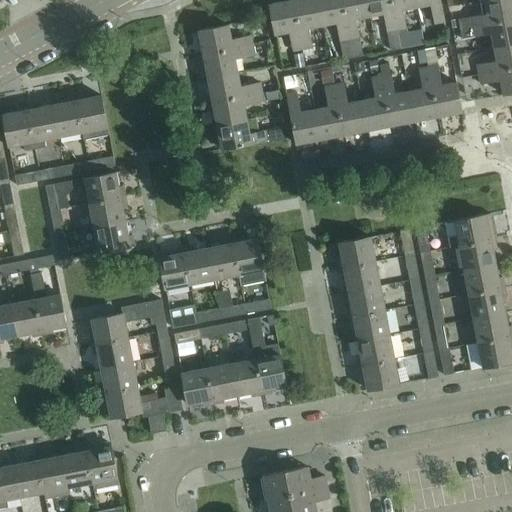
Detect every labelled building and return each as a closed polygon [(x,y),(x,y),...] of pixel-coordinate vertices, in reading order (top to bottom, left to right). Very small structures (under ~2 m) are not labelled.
[(294,0),(270,5),(275,35),(290,32),(293,51),(303,50),(303,49),(294,0)] [(318,0),(294,0),(303,49),(313,48),(309,28),(323,25),(318,0)] [(341,0),(318,0),(323,25),(337,23),(341,42),(344,59),(353,57),(341,0)] [(366,0),(341,0),(353,57),(363,55),(360,38),(356,19),(370,16),(366,0)] [(391,0),(366,0),(370,16),(384,14),(388,33),(391,49),(401,47),(398,31),(391,0)] [(415,0),(391,0),(398,31),(407,29),(403,10),(417,7),(415,0)] [(441,0),(415,0),(417,7),(431,4),(435,24),(445,22),(441,0)] [(488,14),(469,18),(471,28),(511,19),(511,0),(487,0),(486,0),(488,14)] [(469,18),(460,20),(462,30),(471,28),(469,18)] [(511,19),(471,28),(472,38),(492,34),(495,47),(511,44),(511,19)] [(229,25),(199,31),(204,55),(253,45),(252,36),(232,39),(229,26),(229,25)] [(471,28),(462,30),(463,39),(472,38),(471,28)] [(497,61),(478,65),(480,76),(511,69),(511,44),(495,47),(497,61)] [(253,45),(204,55),(209,78),(238,73),(236,59),(255,55),(253,45)] [(435,47),(426,49),(428,63),(438,61),(437,57),(435,47)] [(426,49),(418,50),(420,64),(428,63),(426,49)] [(304,54),(294,56),(296,69),(306,67),(306,65),(304,54)] [(379,59),(369,61),(372,74),(381,72),(379,59)] [(438,61),(428,63),(429,67),(439,117),(462,112),(463,112),(461,103),(457,82),(443,85),(439,65),(438,61)] [(364,62),(355,64),(357,72),(366,71),(364,62)] [(423,89),(409,92),(415,121),(439,117),(429,67),(419,69),(423,89)] [(332,69),(321,71),(324,84),(335,82),(332,69)] [(511,69),(480,76),(482,85),(501,81),(504,95),(511,93),(511,69)] [(238,73),(209,78),(213,102),(263,92),(261,83),(241,86),(238,73)] [(296,75),(284,77),(287,89),(299,86),(296,75)] [(392,75),(382,76),(391,126),(415,121),(409,92),(396,94),(392,75)] [(376,98),(362,101),(368,130),(391,126),(382,76),(372,78),(376,98)] [(278,80),(267,82),(269,91),(280,89),(278,80)] [(345,84),(335,86),(344,135),(368,130),(362,101),(348,103),(345,84)] [(329,107),(315,110),(321,139),(344,135),(335,86),(325,88),(329,107)] [(269,92),(266,92),(268,102),(282,99),(280,89),(269,91),(269,92)] [(263,92),(213,102),(218,126),(247,120),(245,106),(264,102),(263,92)] [(297,93),(287,95),(295,136),(297,144),(321,139),(315,110),(301,113),(297,93)] [(87,95),(76,97),(83,132),(84,138),(109,134),(108,127),(102,96),(87,99),(87,95)] [(67,103),(53,105),(59,137),(83,132),(76,97),(66,99),(67,103)] [(38,104),(27,106),(36,149),(47,147),(45,140),(59,137),(53,105),(39,108),(38,104)] [(18,112),(3,115),(6,131),(9,147),(24,144),(25,151),(36,149),(27,106),(17,108),(18,112)] [(216,126),(214,128),(215,135),(218,136),(220,136),(222,149),(223,150),(272,140),(286,137),(289,137),(287,127),(272,130),(260,132),(257,118),(247,120),(218,126),(216,126)] [(5,157),(0,157),(0,181),(0,183),(10,181),(5,157)] [(114,157),(89,161),(91,171),(116,166),(114,157)] [(89,161),(64,166),(66,176),(91,171),(89,161)] [(64,166),(40,171),(42,181),(66,176),(64,166)] [(40,171),(15,176),(17,186),(42,181),(40,171)] [(117,172),(85,178),(90,203),(126,197),(124,186),(120,187),(117,172)] [(10,181),(0,183),(5,208),(15,206),(10,181)] [(56,184),(46,186),(51,211),(61,209),(56,184)] [(126,197),(90,203),(95,228),(126,222),(124,208),(128,207),(126,197)] [(15,206),(5,208),(10,232),(20,230),(15,206)] [(61,209),(51,211),(56,235),(65,233),(61,209)] [(455,221),(446,222),(450,247),(460,246),(496,239),(493,228),(491,214),(487,214),(462,219),(455,221)] [(126,222),(95,228),(99,253),(135,246),(133,235),(129,236),(126,222)] [(426,226),(416,228),(421,253),(431,251),(426,226)] [(410,229),(401,231),(401,232),(405,256),(415,254),(410,229)] [(20,230),(10,232),(15,257),(24,255),(20,230)] [(65,233),(56,235),(60,260),(70,258),(65,233)] [(243,237),(233,239),(240,275),(242,285),(267,281),(265,270),(259,238),(244,241),(243,237)] [(343,257),(339,258),(341,269),(376,262),(371,237),(340,243),(343,257)] [(223,245),(209,248),(215,280),(240,275),(233,239),(222,241),(223,245)] [(496,239),(460,246),(465,270),(496,264),(494,250),(498,249),(496,239)] [(194,247),(184,249),(191,284),(215,280),(209,248),(195,251),(194,247)] [(174,251),(159,254),(160,257),(166,289),(191,284),(184,249),(174,251)] [(431,251),(421,253),(426,277),(435,276),(431,251)] [(415,254),(405,256),(410,280),(420,279),(415,254)] [(53,255),(28,260),(30,270),(55,265),(53,255)] [(28,260),(4,265),(6,275),(30,270),(28,260)] [(376,262),(341,269),(343,279),(347,278),(349,292),(381,286),(376,262)] [(496,264),(465,270),(469,294),(505,287),(503,277),(499,278),(496,264)] [(42,271),(32,273),(37,299),(36,299),(43,335),(53,333),(53,329),(67,326),(61,294),(47,297),(42,271)] [(435,276),(426,277),(430,302),(440,300),(435,276)] [(420,279),(410,280),(415,305),(425,303),(420,279)] [(352,306),(348,307),(350,317),(386,310),(381,286),(349,292),(352,306)] [(505,287),(469,294),(474,319),(506,312),(503,298),(507,298),(505,287)] [(36,299),(12,304),(18,336),(32,333),(33,337),(43,335),(36,299)] [(95,334),(91,335),(93,345),(129,338),(126,322),(151,317),(152,325),(157,324),(158,332),(168,330),(162,299),(122,307),(123,313),(92,319),(95,334)] [(254,303),(245,304),(247,314),(255,312),(272,309),(270,299),(254,303)] [(440,300),(430,302),(435,326),(445,324),(440,300)] [(425,303),(415,305),(420,329),(429,327),(425,303)] [(0,306),(0,343),(5,342),(4,338),(18,336),(12,304),(0,306)] [(237,306),(221,309),(223,319),(239,315),(247,314),(245,304),(237,306)] [(205,312),(197,314),(199,323),(207,322),(223,319),(221,309),(205,312)] [(386,310),(350,317),(352,328),(356,327),(359,341),(390,335),(386,310)] [(506,312),(474,319),(479,343),(511,336),(511,325),(508,326),(506,312)] [(189,315),(172,318),(174,328),(190,325),(199,323),(197,314),(189,315)] [(261,318),(248,320),(250,330),(256,359),(263,394),(273,392),(272,389),(287,386),(281,354),(279,343),(266,345),(261,318)] [(248,320),(224,325),(226,334),(250,330),(248,320)] [(445,324),(435,326),(440,350),(450,349),(445,324)] [(224,325),(200,329),(202,339),(226,334),(224,325)] [(429,327),(420,329),(424,353),(434,352),(429,327)] [(200,329),(175,334),(177,344),(202,339),(200,329)] [(168,330),(158,332),(163,357),(173,355),(168,330)] [(361,355),(358,356),(360,366),(395,359),(390,335),(359,341),(361,355)] [(511,336),(479,343),(484,368),(511,362),(511,336)] [(129,338),(93,345),(95,355),(99,354),(102,368),(134,362),(129,338)] [(450,349),(440,350),(445,375),(455,373),(454,373),(450,349)] [(434,352),(424,353),(429,378),(439,377),(434,352)] [(173,355),(163,357),(167,381),(177,379),(173,355)] [(256,359),(232,364),(238,395),(252,393),(253,396),(263,394),(256,359)] [(395,359),(360,366),(362,376),(365,376),(368,390),(400,384),(400,383),(395,359)] [(105,382),(101,383),(103,394),(138,387),(134,362),(102,368),(105,382)] [(232,364),(207,368),(214,404),(225,402),(224,398),(238,395),(232,364)] [(207,368),(182,373),(188,405),(203,402),(204,406),(214,404),(207,368)] [(138,387),(103,394),(105,404),(109,403),(112,418),(142,412),(143,418),(170,412),(183,410),(177,379),(167,381),(169,389),(165,390),(167,397),(141,402),(138,387)] [(164,414),(149,417),(152,434),(167,431),(164,414)] [(97,445),(86,447),(93,483),(94,488),(119,483),(118,477),(113,452),(112,446),(98,449),(97,445)] [(77,453),(63,456),(69,487),(93,483),(86,447),(76,449),(77,453)] [(48,455),(38,457),(45,492),(44,492),(45,498),(70,493),(69,487),(63,456),(49,458),(48,455)] [(28,462),(14,465),(20,497),(44,492),(45,492),(38,457),(27,459),(28,462)] [(0,467),(0,509),(9,507),(7,500),(20,497),(14,465),(0,468),(0,467)] [(302,469),(264,477),(268,500),(270,511),(310,511),(309,503),(330,499),(328,488),(326,477),(304,481),(302,469)]
